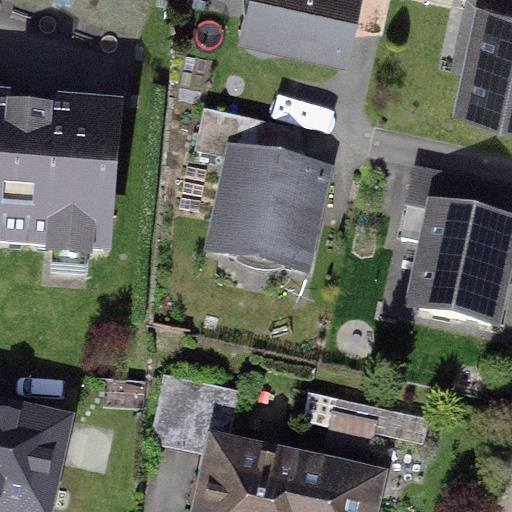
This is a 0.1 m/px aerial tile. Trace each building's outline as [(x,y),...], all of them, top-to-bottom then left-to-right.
[(257,0),(250,32),(339,51),(345,21),(350,22),(354,0),(257,0)] [(511,13),(485,7),(465,104),(511,113),(511,13)] [(0,241),(102,250),(113,120),(42,114),(42,117),(0,112),(0,241)] [(320,179),(267,163),(266,167),(236,161),(217,249),(301,267),(320,179)] [(408,208),(402,241),(430,247),(417,310),(490,326),(511,230),(408,208)] [(371,511),(378,483),(321,471),(320,477),(226,456),(239,395),(164,378),(151,442),(218,456),(212,485),(197,482),(190,511),(371,511)] [(0,407),(0,505),(30,511),(40,511),(57,432),(30,427),(32,415),(0,407)] [(334,419),(327,449),(367,458),(373,428),(334,419)]
